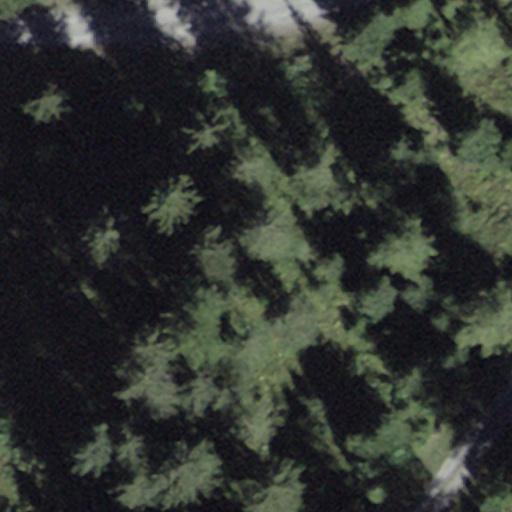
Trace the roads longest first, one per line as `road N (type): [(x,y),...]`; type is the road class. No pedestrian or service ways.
road 1 (track): [(0,27),(137,33),(285,9),(276,0)]
road 2 (track): [(430,511),(464,451),(511,396)]
